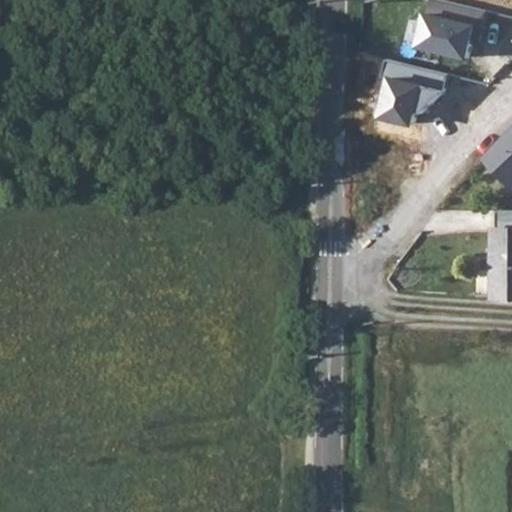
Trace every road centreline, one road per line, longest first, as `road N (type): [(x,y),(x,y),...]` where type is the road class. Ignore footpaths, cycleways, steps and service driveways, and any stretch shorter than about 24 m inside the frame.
road 1 (tertiary): [(327,259),(330,0)]
road 2 (tertiary): [(325,511),(327,259)]
road 3 (unclassified): [(327,259),(358,253),(428,204),(511,117)]
